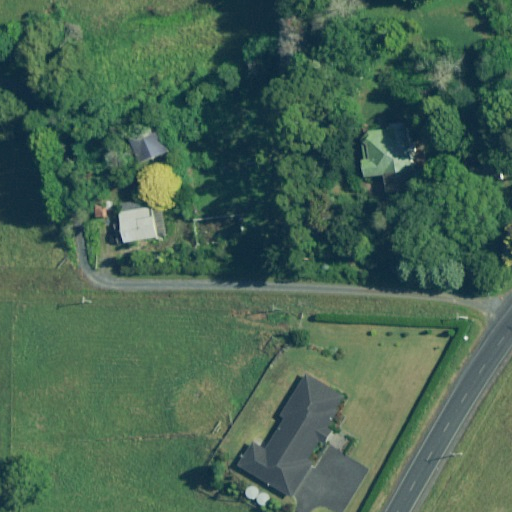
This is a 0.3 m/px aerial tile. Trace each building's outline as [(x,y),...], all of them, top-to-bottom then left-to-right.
[(129,136),(139,163),(168,152),(159,125),(129,136)] [(359,132),(363,172),(363,178),(384,177),(385,194),(418,191),(416,167),(412,168),(408,128),(359,132)] [(106,216),(105,196),(95,196),(96,217),(106,216)] [(158,199),(118,204),(123,243),(164,237),(158,199)] [(264,448),(254,441),(240,463),(292,497),(314,462),(309,458),(320,440),(326,444),(334,431),(324,425),(344,395),(309,372),(281,415),(284,417),(264,448)]
